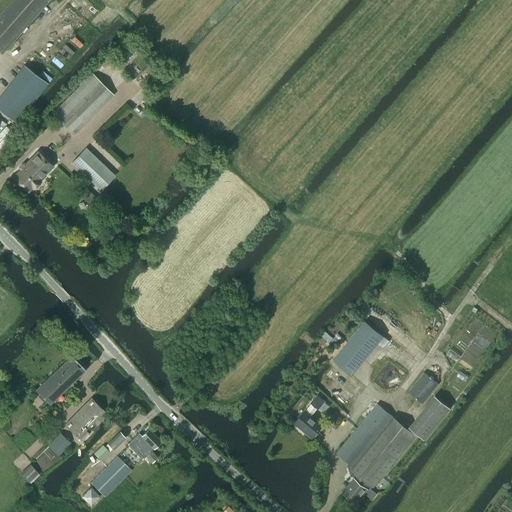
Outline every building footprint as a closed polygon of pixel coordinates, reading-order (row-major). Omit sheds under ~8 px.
[(0,51),(2,54),(49,0),(12,0),(0,14),(0,51)] [(0,98),(0,110),(17,123),(48,83),(25,66),(0,98)] [(73,135),(113,95),(92,74),(52,113),(73,135)] [(6,126),(0,132),(0,147),(1,148),(14,133),(6,126)] [(101,191),(115,176),(85,148),(71,163),(101,191)] [(38,152),(13,178),(28,192),(32,187),(34,189),(41,182),(39,180),(53,165),(38,152)] [(89,190),(82,197),(86,202),(89,204),(95,197),(89,190)] [(364,321),(333,359),(352,375),(383,336),(364,321)] [(328,343),(332,347),(341,337),(337,333),(328,343)] [(50,405),(85,370),(71,356),(36,390),(50,405)] [(423,403),(438,384),(424,372),(408,392),(423,403)] [(435,395),(409,427),(425,440),(451,408),(435,395)] [(318,409),(324,401),(318,396),(311,403),(318,409)] [(97,426),(104,418),(100,415),(104,411),(91,398),(65,424),(78,438),(92,423),(97,426)] [(373,487),(416,435),(393,417),(377,404),(337,453),(350,464),(348,467),(354,478),(342,492),(356,503),(364,493),(372,500),(377,494),(370,489),(372,486),(373,487)] [(312,438),(323,426),(305,411),(295,423),(312,438)] [(139,433),(131,441),(127,445),(141,459),(145,456),(152,462),(157,457),(150,451),(160,441),(149,429),(142,436),(139,433)] [(81,441),(89,434),(85,431),(78,438),(81,441)] [(58,456),(71,443),(60,432),(47,445),(58,456)] [(113,450),(125,438),(120,432),(104,447),(103,445),(94,453),(101,461),(110,453),(109,451),(112,448),(113,450)] [(117,456),(91,482),(105,497),(131,470),(117,456)] [(30,464),(20,474),(29,483),(39,473),(30,464)]
